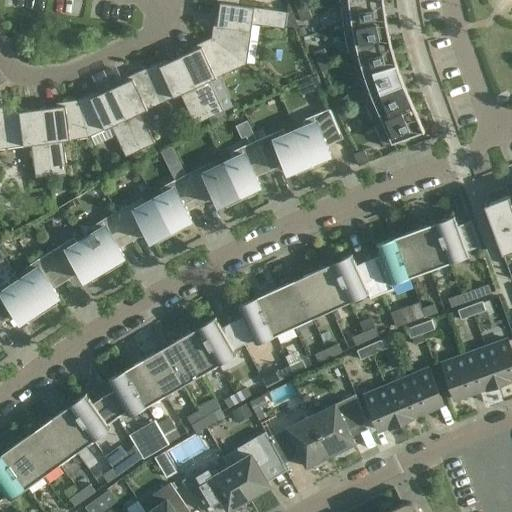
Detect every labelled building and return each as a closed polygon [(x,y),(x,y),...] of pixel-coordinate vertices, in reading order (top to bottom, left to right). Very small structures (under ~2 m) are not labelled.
[(297,12),(308,8),(304,0),(300,0),(293,3),(297,12)] [(380,1),(340,5),(345,29),(383,23),(387,22),(383,1),(380,1)] [(211,38),(247,64),(252,24),(286,28),(286,26),(299,28),(293,12),(288,12),(241,5),(221,2),(220,3),(217,24),(214,23),(211,38)] [(308,8),(297,12),(301,23),(312,18),(308,8)] [(383,23),(345,29),(349,54),(388,44),(391,43),(387,22),(383,23)] [(210,118),(212,124),(227,117),(210,81),(247,64),(211,38),(198,44),(200,47),(181,56),(209,118),(210,118)] [(388,44),(349,54),(356,77),(396,65),(391,43),(388,44)] [(318,62),(328,58),(324,49),(314,53),(318,62)] [(181,94),(195,125),(209,118),(181,56),(162,65),(160,62),(145,69),(161,104),(181,94)] [(328,58),(318,62),(321,72),(332,68),(328,58)] [(403,85),(396,65),(356,77),(364,101),(403,85)] [(112,88),(144,158),(156,152),(152,145),(155,143),(141,113),(161,104),(145,69),(130,76),(131,79),(112,88)] [(403,85),(364,101),(374,123),(414,107),(409,96),(404,85),(403,85)] [(133,153),(137,161),(144,158),(112,88),(93,97),(91,93),(78,100),(88,137),(112,126),(126,157),(133,153)] [(337,111),(347,107),(343,97),(333,101),(337,111)] [(43,108),(52,176),(67,174),(63,141),(88,137),(78,100),(63,102),(64,106),(43,108)] [(0,149),(31,145),(36,178),(52,176),(43,108),(22,111),(21,107),(7,109),(0,124),(0,149)] [(347,107),(337,111),(341,122),(351,118),(347,107)] [(414,107),(374,123),(384,146),(424,132),(414,107)] [(296,131),(311,168),(326,161),(324,156),(330,153),(325,140),(340,133),(330,110),(304,121),(306,126),(296,131)] [(294,169),(297,174),(311,168),(296,131),(285,135),(283,130),(257,141),(268,165),(283,158),(288,172),(294,169)] [(225,163),(242,199),(257,192),(254,187),(260,184),(254,171),(268,165),(257,141),(232,153),(235,158),(225,163)] [(369,162),(364,150),(354,154),(359,166),(369,162)] [(225,201),(227,206),(242,199),(225,163),(214,168),(211,163),(186,175),(198,198),(213,191),(219,204),(225,201)] [(155,199),(174,234),(188,227),(185,222),(191,218),(184,206),(198,198),(186,175),(162,188),(165,193),(155,199)] [(511,209),(510,203),(511,203),(509,196),(507,196),(489,203),(485,205),(503,254),(511,250),(511,209)] [(157,237),(160,242),(174,234),(155,199),(145,204),(142,199),(117,213),(130,235),(144,227),(151,240),(157,237)] [(87,238),(107,272),(121,263),(118,259),(124,255),(116,243),(130,235),(117,213),(94,227),(97,232),(87,238)] [(434,223),(449,263),(469,256),(467,251),(480,246),(471,220),(458,225),(454,216),(434,223)] [(449,263),(434,223),(415,230),(430,270),(449,263)] [(430,270),(415,230),(396,237),(411,277),(430,270)] [(368,260),(382,294),(394,289),(392,284),(411,277),(396,237),(376,244),(380,256),(368,260)] [(90,275),(93,280),(107,272),(87,238),(77,244),(74,239),(50,253),(64,275),(77,266),(85,278),(90,275)] [(21,280),(43,313),(56,304),(53,299),(58,296),(50,283),(64,275),(50,253),(27,268),(30,273),(21,280)] [(332,263),(350,302),(368,293),(371,299),(382,294),(368,260),(357,265),(352,254),(332,263)] [(350,302),(332,263),(314,271),(331,310),(350,302)] [(331,310),(314,271),(295,280),(313,319),(331,310)] [(26,317),(29,322),(43,313),(21,280),(11,286),(8,281),(0,286),(0,317),(12,309),(21,321),(26,317)] [(313,319),(295,280),(277,288),(294,327),(313,319)] [(294,327),(277,288),(258,297),(276,335),(294,327)] [(460,294),(464,303),(475,299),(471,290),(460,294)] [(464,303),(460,294),(448,299),(451,308),(464,303)] [(232,321),(244,344),(254,339),(256,344),(276,335),(258,297),(239,305),(244,316),(232,321)] [(482,301),(470,305),(474,315),(486,311),(482,301)] [(422,308),(425,317),(438,312),(434,303),(422,308)] [(461,319),(474,315),(470,305),(458,310),(461,319)] [(425,317),(422,308),(410,312),(414,321),(425,317)] [(197,328),(219,365),(237,354),(234,350),(244,344),(232,321),(221,328),(215,317),(197,328)] [(431,319),(419,324),(423,334),(435,329),(431,319)] [(410,338),(423,334),(419,324),(407,329),(410,338)] [(364,332),(368,341),(379,335),(375,326),(364,332)] [(219,365),(197,328),(179,338),(201,375),(219,365)] [(352,337),(356,346),(368,341),(364,332),(363,332),(352,337)] [(201,375),(179,338),(162,348),(183,385),(201,375)] [(485,346),(499,385),(511,380),(511,379),(511,378),(511,351),(507,338),(485,346)] [(381,340),(369,345),(373,354),(385,349),(381,340)] [(327,348),(331,358),(342,352),(337,343),(327,348)] [(361,360),(373,354),(369,345),(357,350),(361,360)] [(464,354),(477,391),(486,388),(487,389),(499,385),(485,346),(464,354)] [(183,385),(162,348),(144,359),(166,396),(183,385)] [(331,358),(327,348),(315,354),(319,363),(331,358)] [(455,399),(477,391),(464,354),(442,362),(455,399)] [(166,396),(144,359),(126,369),(148,406),(166,396)] [(289,365),(293,374),(305,369),(301,360),(289,365)] [(293,374),(289,365),(278,370),(282,379),(293,374)] [(428,367),(407,376),(422,413),(444,404),(428,367)] [(103,396),(117,417),(120,422),(148,406),(126,369),(108,379),(114,390),(103,396)] [(386,385),(401,423),(414,418),(413,416),(422,413),(407,376),(386,385)] [(364,394),(379,430),(389,427),(389,428),(401,423),(386,385),(364,394)] [(235,393),(240,402),(251,395),(246,386),(235,393)] [(240,402),(235,393),(224,399),(229,408),(240,402)] [(69,406),(94,441),(111,428),(108,424),(117,417),(103,396),(93,403),(86,394),(69,406)] [(311,416),(331,455),(334,453),(338,455),(349,449),(351,445),(355,443),(347,428),(354,425),(355,428),(367,422),(355,394),(311,416)] [(256,413),(269,406),(263,395),(250,401),(256,413)] [(94,441),(69,406),(52,418),(77,453),(94,441)] [(187,417),(196,433),(207,427),(202,418),(198,411),(187,417)] [(202,418),(207,427),(219,420),(213,411),(202,418)] [(299,452),(307,467),(311,465),(315,466),(326,461),(327,457),(331,455),(311,416),(269,437),(279,456),(283,464),(294,458),(293,455),(299,452)] [(158,424),(169,442),(181,436),(170,417),(158,424)] [(77,453),(52,418),(36,430),(60,464),(77,453)] [(60,464),(36,430),(19,442),(44,476),(60,464)] [(279,456),(269,437),(266,432),(224,456),(230,466),(250,499),(271,486),(260,467),(279,456)] [(44,476),(19,442),(2,453),(27,488),(44,476)] [(162,452),(155,458),(169,474),(176,468),(162,452)] [(0,500),(7,496),(10,500),(27,488),(2,453),(0,455),(0,500)] [(113,467),(118,475),(129,468),(123,460),(113,467)] [(228,511),(250,499),(230,466),(219,473),(213,463),(183,481),(192,494),(201,509),(220,498),(228,511)] [(118,475),(113,467),(102,475),(108,483),(118,475)] [(148,511),(180,511),(187,508),(170,483),(152,495),(159,505),(148,511)] [(80,491),(85,499),(95,492),(90,484),(80,491)] [(85,499),(80,491),(69,499),(75,507),(85,499)] [(412,503),(409,502),(407,502),(405,503),(402,504),(385,511),(419,511),(417,507),(416,505),(415,504),(413,503),(412,503)]
